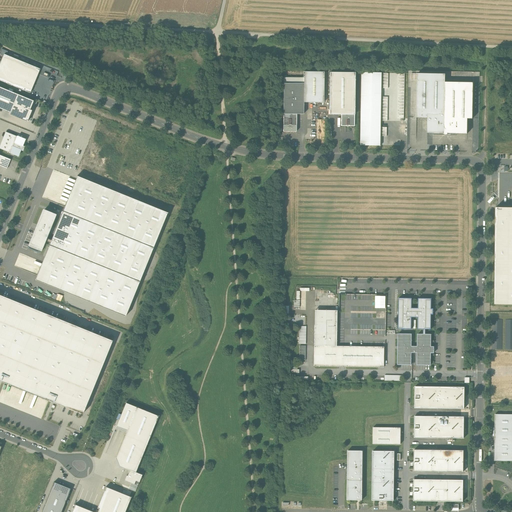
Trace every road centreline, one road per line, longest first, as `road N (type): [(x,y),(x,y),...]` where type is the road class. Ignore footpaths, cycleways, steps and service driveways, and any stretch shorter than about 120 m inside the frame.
road 1 (unclassified): [(482,511),(476,161),(250,152),(69,87),(56,93),(0,234)]
road 2 (track): [(252,511),(217,31),(224,0)]
road 3 (track): [(511,48),(0,21)]
